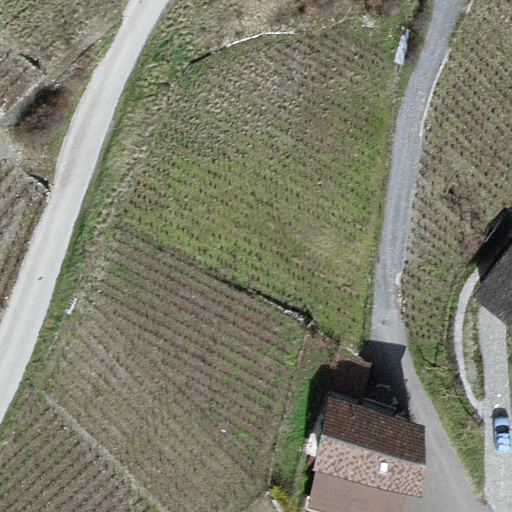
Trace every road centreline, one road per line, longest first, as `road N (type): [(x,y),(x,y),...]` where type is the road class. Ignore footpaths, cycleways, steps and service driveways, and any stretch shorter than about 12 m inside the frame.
road 1 (unclassified): [(0,375),(110,76),(153,0)]
road 2 (track): [(445,0),(408,98),(386,330)]
road 3 (unclassified): [(386,330),(465,511)]
